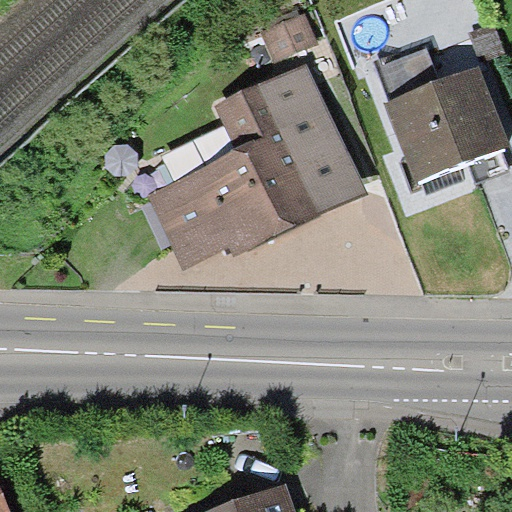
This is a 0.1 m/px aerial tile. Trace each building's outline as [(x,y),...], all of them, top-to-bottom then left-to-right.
[(259,36),(273,64),(319,42),(305,14),(259,36)] [(417,183),(510,147),(480,71),(442,86),(427,49),(378,68),(394,106),(387,109),(417,183)] [(148,197),(185,274),(231,252),(236,261),(368,198),(305,68),(217,110),(238,154),(148,197)] [(292,511),(284,489),(221,511),(292,511)] [(0,511),(8,511),(0,492),(0,511)]
